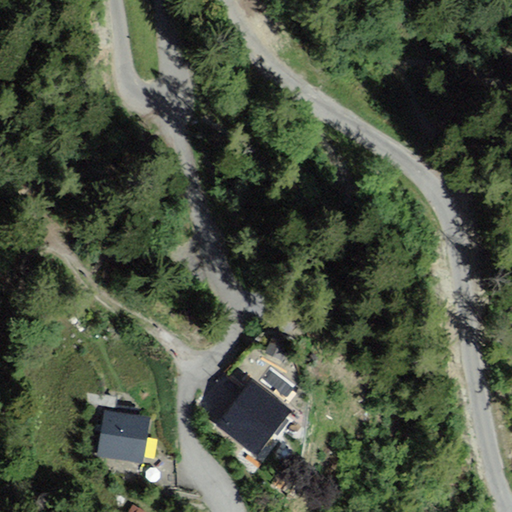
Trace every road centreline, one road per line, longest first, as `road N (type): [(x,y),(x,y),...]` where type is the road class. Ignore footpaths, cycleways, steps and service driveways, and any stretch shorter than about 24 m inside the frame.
road 1 (residential): [(510,511),(479,422),(459,230),(442,198),(422,173),(258,54),(229,0)]
road 2 (residential): [(180,101),(204,243),(241,307),(240,323),(194,391),(189,413),(189,444),(228,511)]
road 3 (unclassified): [(180,101),(135,95),(123,84),(116,0)]
